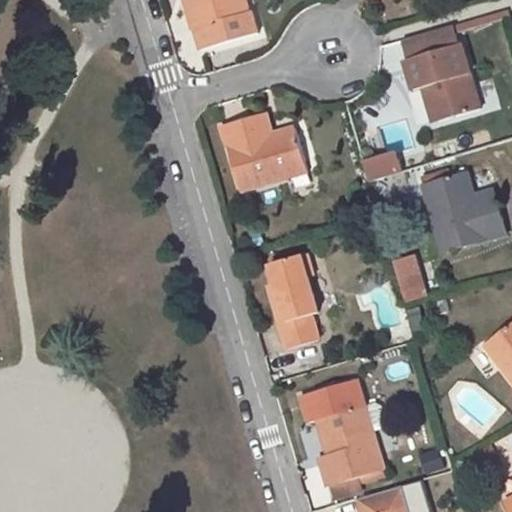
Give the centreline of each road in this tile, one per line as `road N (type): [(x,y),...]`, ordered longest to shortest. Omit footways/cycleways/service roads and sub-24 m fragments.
road 1 (residential): [(172,101),(290,511)]
road 2 (residential): [(274,69),(325,80),(359,62),(356,33),(336,23),(292,43)]
